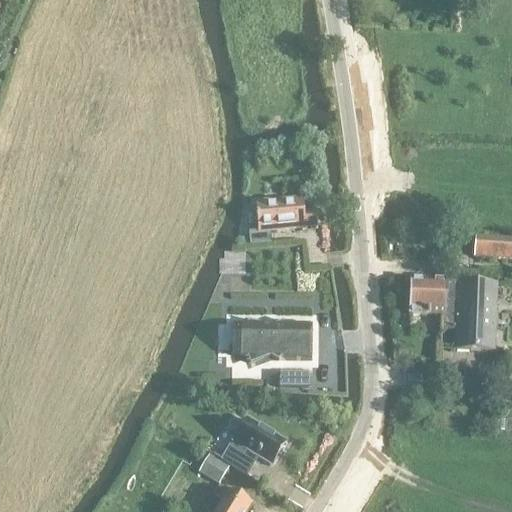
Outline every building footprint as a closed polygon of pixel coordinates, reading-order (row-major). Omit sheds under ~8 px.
[(0,0),(0,35),(14,0),(0,0)] [(301,154),(301,164),(309,164),(309,154),(301,154)] [(302,201),(255,205),(256,217),(255,217),(256,221),(257,221),(258,233),(259,233),(269,232),(310,228),(316,228),(315,214),(303,215),(302,201)] [(271,244),(269,232),(259,233),(258,233),(249,233),(250,246),(271,244)] [(474,259),(511,261),(511,241),(475,239),(474,259)] [(497,285),(410,282),(409,315),(441,317),(441,331),(454,332),(454,351),(494,353),(497,285)] [(311,333),(309,332),(309,326),(266,326),(247,322),(246,326),(234,326),(234,358),(247,358),(250,366),(271,358),(278,362),(283,358),(309,358),(309,341),(311,333)] [(308,389),(309,375),(279,375),(279,389),(308,389)] [(229,448),(221,462),(246,478),(255,464),(253,463),(256,458),(271,467),(284,445),(247,422),(233,444),(234,445),(231,449),(229,448)] [(228,469),(209,457),(199,473),(218,485),(228,469)] [(221,504),(216,511),(246,511),(250,507),(228,493),(228,494),(218,489),(212,499),(221,504)]
